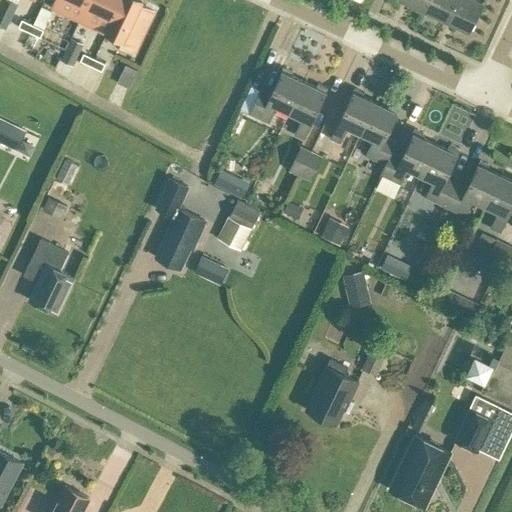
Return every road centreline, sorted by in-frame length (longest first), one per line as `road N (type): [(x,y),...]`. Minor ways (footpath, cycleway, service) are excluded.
road 1 (unclassified): [(292,511),(0,358)]
road 2 (residential): [(485,96),(278,0)]
